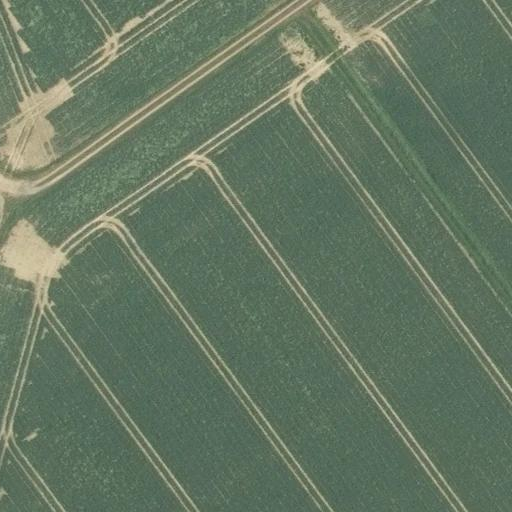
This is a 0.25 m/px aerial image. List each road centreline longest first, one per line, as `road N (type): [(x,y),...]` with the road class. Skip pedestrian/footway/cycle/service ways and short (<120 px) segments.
road 1 (track): [(310,0),(303,5),(511,294)]
road 2 (track): [(303,5),(29,195),(0,184)]
